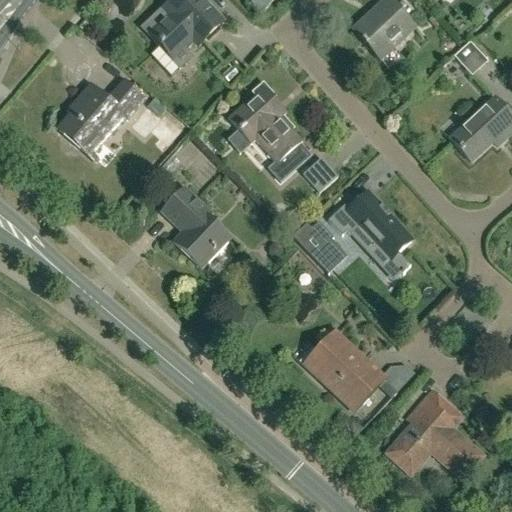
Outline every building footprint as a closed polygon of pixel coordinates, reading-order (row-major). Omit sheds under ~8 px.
[(174,0),(142,31),(159,49),(149,58),(170,80),(188,62),(188,57),(183,52),(196,40),(201,46),(222,26),(197,0),(174,0)] [(367,20),(353,33),(382,66),(417,33),(389,3),(378,14),(375,16),(369,22),(367,20)] [(472,78),(487,64),(469,45),(464,50),(454,59),(472,78)] [(123,120),(127,123),(144,103),(123,84),(106,104),(90,89),(76,105),(79,107),(58,130),(89,158),(123,120)] [(254,100),(228,122),(239,134),(241,136),(244,133),(254,144),(255,143),(256,143),(276,166),(271,171),(268,173),(279,185),(286,180),(309,159),(299,148),(301,145),(291,133),(293,131),(282,119),(284,117),(274,105),(269,99),(271,97),(262,86),(251,97),(254,100)] [(449,144),(469,166),(492,145),(496,150),(503,144),(511,136),(511,121),(495,102),(449,144)] [(338,178),(321,158),(299,178),(317,198),(338,178)] [(217,229),(208,220),(210,218),(183,193),(162,215),(184,236),(176,245),(200,269),(226,242),(215,232),(217,229)] [(379,212),(380,210),(372,201),(368,197),(359,205),(354,199),(328,224),(341,238),(346,234),(350,238),(352,236),(383,270),(389,264),(411,244),(387,218),(385,219),(379,212)] [(302,250),(322,271),(341,253),(332,243),(333,242),(318,225),(310,232),(306,227),(293,240),(302,250)] [(335,338),(306,369),(353,413),(375,389),(390,403),(397,396),(395,395),(380,380),(335,338)] [(383,383),(395,395),(414,375),(406,367),(390,368),(379,379),(383,383)] [(417,470),(430,455),(461,482),(480,460),(448,433),(452,429),(452,423),(445,417),(448,413),(445,410),(431,398),(408,424),(414,430),(396,451),(417,470)]
